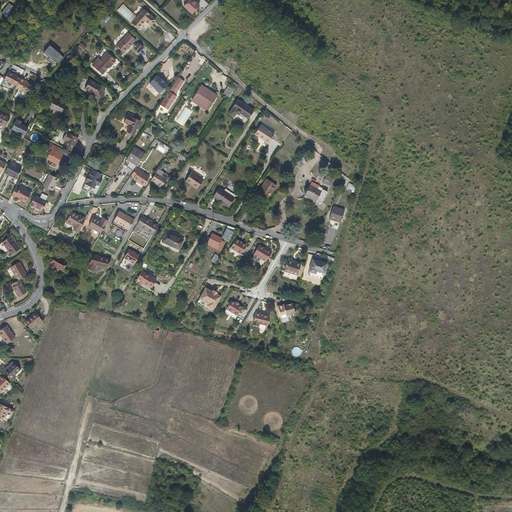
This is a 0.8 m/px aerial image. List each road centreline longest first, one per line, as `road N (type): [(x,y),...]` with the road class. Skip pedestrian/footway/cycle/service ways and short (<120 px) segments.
road 1 (track): [(357,182),(143,0)]
road 2 (residential): [(59,208),(169,203),(289,242)]
road 3 (residential): [(89,148),(105,114),(218,0)]
road 4 (residential): [(4,204),(28,235),(42,279),(36,299),(0,318)]
road 5 (residential): [(89,148),(68,88),(0,58)]
